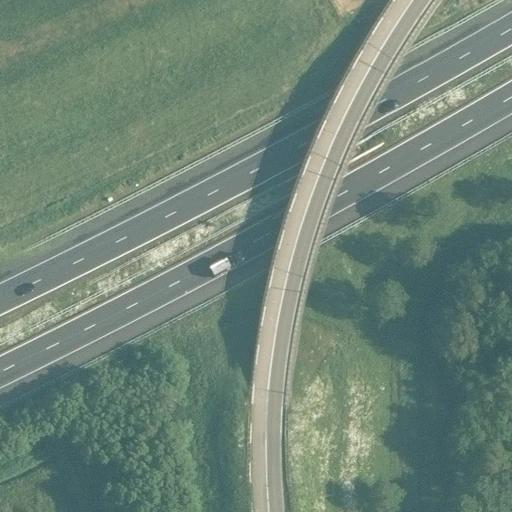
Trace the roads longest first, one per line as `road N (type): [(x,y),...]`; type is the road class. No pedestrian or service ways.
road 1 (motorway): [(0,364),(511,90)]
road 2 (motorway): [(511,21),(292,145),(0,292)]
road 3 (motorway): [(415,0),(332,147),(295,255),(275,356),(272,511)]
